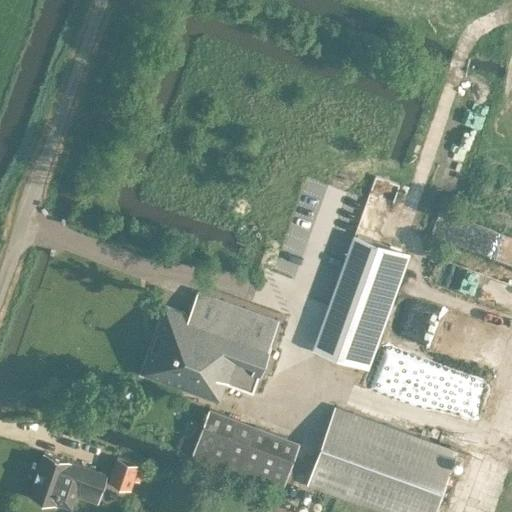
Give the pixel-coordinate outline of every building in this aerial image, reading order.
[(373,109),(367,125),(394,134),(400,118),(373,109)] [(395,179),(402,162),(385,156),(378,173),(395,179)] [(374,177),(369,201),(393,206),(398,183),(374,177)] [(348,236),(349,231),(349,224),(349,220),(347,214),(344,209),(342,206),(339,202),(334,198),(331,196),(327,195),(324,194),(319,193),(314,192),(309,193),(305,194),(298,196),(294,199),(291,201),(288,204),(284,209),(281,215),(280,222),(279,228),(280,235),(282,242),(285,247),(289,252),(294,256),(297,258),(301,260),(305,261),(308,262),(314,263),(319,262),(323,261),(327,260),(333,257),(337,254),(339,252),(343,248),(346,242),(348,236)] [(474,237),(490,244),(501,218),(485,211),(474,237)] [(311,346),(366,365),(407,250),(352,231),(311,346)] [(474,283),(484,257),(453,246),(444,273),(474,283)] [(140,371),(218,399),(219,397),(220,397),(225,381),(252,389),(277,319),(196,290),(188,312),(164,304),(140,371)] [(306,482),(388,511),(433,511),(456,449),(333,405),(306,482)] [(208,407),(192,453),(282,486),(298,441),(208,407)] [(97,501),(107,472),(43,450),(29,493),(56,502),(57,502),(72,507),(76,494),(97,501)] [(108,481),(130,489),(133,479),(139,481),(145,465),(139,463),(116,455),(108,481)]
